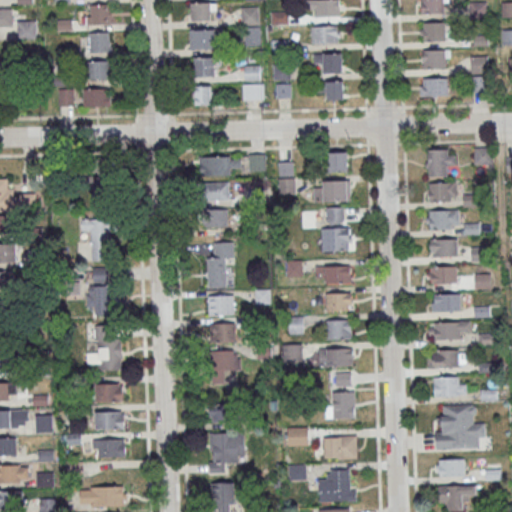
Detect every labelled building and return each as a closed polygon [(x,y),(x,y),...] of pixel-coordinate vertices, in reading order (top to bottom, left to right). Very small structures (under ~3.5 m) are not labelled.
[(339,16),(339,0),(307,0),(308,16),(339,16)] [(422,0),(444,0),(445,12),(423,13),(422,0)] [(486,1),(470,1),(470,17),(486,17),(486,1)] [(511,1),(501,2),(501,17),(511,16),(511,1)] [(190,19),(216,19),(216,2),(190,2),(190,19)] [(111,4),(89,4),(89,23),(111,23),(111,4)] [(241,6),(241,25),(245,25),(245,45),(259,45),(259,6),(241,6)] [(0,8),(12,8),(13,26),(0,26),(0,8)] [(272,22),(286,22),(286,12),(272,12),(272,22)] [(17,39),(36,39),(36,20),(17,20),(17,39)] [(424,22),(445,21),(446,40),(424,41),(424,22)] [(311,25),(311,43),(339,43),(339,25),(311,25)] [(192,29),(192,49),(220,49),(220,29),(192,29)] [(511,30),(502,30),(502,44),(511,43),(511,30)] [(89,51),(111,51),(111,32),(89,32),(89,51)] [(11,44),(1,43),(0,49),(0,99),(4,100),(11,44)] [(424,49),(445,49),(446,68),(424,68),(424,49)] [(342,72),(342,52),(315,53),(315,72),(342,72)] [(489,72),(488,55),(471,55),(471,72),(489,72)] [(215,56),(195,56),(195,76),(215,76),(215,56)] [(87,78),(109,78),(109,60),(87,60),(87,78)] [(260,65),(244,65),(244,79),(260,79),(260,65)] [(448,95),(448,77),(421,77),(421,95),(448,95)] [(343,80),(325,80),(325,99),(343,99),(343,80)] [(242,99),(263,99),(263,83),(242,83),(242,99)] [(291,83),(276,83),(276,97),(291,97),(291,83)] [(214,85),(196,85),(196,105),(214,105),(214,85)] [(73,88),(58,88),(58,105),(73,105),(73,88)] [(111,88),(83,88),(83,106),(111,106),(111,88)] [(492,163),(492,146),(475,146),(475,163),(492,163)] [(454,166),(454,149),(427,149),(427,175),(448,175),(448,166),(454,166)] [(347,171),(347,151),(328,151),(328,171),(347,171)] [(265,170),(265,153),(249,153),(249,170),(265,170)] [(199,156),(199,174),(231,174),(231,167),(240,167),(240,156),(199,156)] [(278,175),(294,175),(294,159),(278,159),(278,175)] [(94,201),(111,201),(111,171),(94,171),(94,201)] [(10,178),(0,178),(0,211),(36,211),(36,190),(10,190),(10,178)] [(294,193),(294,178),(279,178),(279,193),(294,193)] [(350,180),(314,180),(314,200),(350,200),(350,180)] [(203,199),(229,199),(229,182),(203,182),(203,199)] [(429,182),(429,200),(456,200),(456,182),(429,182)] [(344,207),(325,207),(325,223),(344,223),(344,207)] [(203,209),(203,230),(230,230),(230,209),(203,209)] [(426,228),(459,228),(459,210),(426,210),(426,228)] [(0,233),(9,234),(9,215),(0,214),(0,233)] [(91,242),(86,242),(85,258),(112,259),(112,218),(82,218),(81,230),(91,231),(91,242)] [(322,250),(354,250),(354,227),(322,227),(322,250)] [(430,238),(430,255),(457,255),(457,238),(430,238)] [(0,261),(19,262),(19,243),(0,243),(0,261)] [(484,260),(484,247),(472,247),(472,260),(484,260)] [(209,286),(233,285),(232,276),(228,276),(227,252),(207,253),(209,286)] [(288,260),(288,275),(301,275),(301,260),(288,260)] [(325,282),(351,282),(351,265),(317,265),(317,275),(325,275),(325,282)] [(429,266),(429,283),(457,283),(457,266),(429,266)] [(111,281),(111,267),(94,267),(94,281),(111,281)] [(0,288),(12,289),(12,271),(0,270),(0,288)] [(490,274),(476,274),(476,287),(490,287),(490,274)] [(94,285),(94,314),(119,314),(119,285),(94,285)] [(325,310),(352,310),(352,292),(325,292),(325,310)] [(431,293),(431,310),(461,310),(461,293),(431,293)] [(208,314),(234,314),(234,294),(208,294),(208,314)] [(0,327),(10,328),(10,300),(0,299),(0,327)] [(303,316),(289,316),(289,333),(303,333),(303,316)] [(352,338),(352,319),(327,319),(327,338),(352,338)] [(429,339),(462,339),(462,330),(470,330),(470,321),(429,321),(429,339)] [(210,341),(235,341),(235,322),(210,322),(210,341)] [(111,324),(95,325),(96,352),(88,352),(88,369),(122,368),(121,336),(111,336),(111,324)] [(301,343),(283,343),(283,360),(301,360),(301,343)] [(353,347),(319,347),(319,365),(353,365),(353,347)] [(432,367),(462,367),(462,349),(432,349),(432,367)] [(212,383),(238,383),(238,350),(212,350),(212,383)] [(0,373),(12,373),(12,355),(0,355),(0,373)] [(434,395),(466,395),(467,376),(434,376),(434,395)] [(0,399),(17,399),(17,382),(0,381),(0,399)] [(121,383),(96,383),(96,401),(121,401),(121,383)] [(355,418),(355,391),(333,391),(333,403),(327,403),(327,418),(355,418)] [(209,396),(209,421),(242,421),(242,396),(209,396)] [(436,448),(477,447),(477,437),(485,437),(485,423),(474,423),(473,403),(444,404),(444,428),(435,428),(436,448)] [(0,408),(0,427),(30,427),(30,409),(0,408)] [(95,428),(124,428),(124,410),(95,410),(95,428)] [(36,414),(36,431),(53,431),(53,414),(36,414)] [(288,445),(310,445),(310,426),(288,426),(288,445)] [(67,433),(67,443),(81,443),(81,432),(67,433)] [(244,432),(210,432),(210,467),(244,467),(244,432)] [(325,458),(357,458),(357,435),(325,435),(325,458)] [(0,454),(17,455),(17,437),(0,436),(0,454)] [(92,438),(92,447),(99,447),(99,455),(125,454),(124,437),(92,438)] [(465,458),(437,458),(437,475),(465,475),(465,458)] [(68,472),(80,472),(80,462),(68,462),(68,472)] [(0,464),(0,481),(29,482),(29,464),(0,464)] [(305,480),(305,464),(289,464),(289,480),(305,480)] [(353,500),(353,468),(328,468),(328,479),(319,479),(319,500),(353,500)] [(53,472),(36,472),(36,486),(53,486),(53,472)] [(213,511),(237,511),(237,483),(213,483),(213,511)] [(439,485),(439,509),(464,509),(464,498),(475,498),(475,485),(439,485)] [(124,486),(80,486),(80,506),(124,506),(124,486)] [(23,490),(0,489),(0,507),(23,508),(23,490)] [(55,498),(40,498),(40,511),(55,511),(55,498)]
